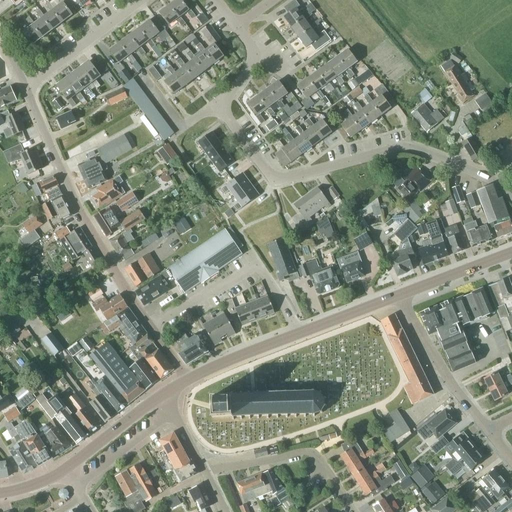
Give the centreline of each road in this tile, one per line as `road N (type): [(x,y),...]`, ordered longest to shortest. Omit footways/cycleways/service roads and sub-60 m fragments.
road 1 (residential): [(511,196),(489,178),(406,147),(276,178),(223,109)]
road 2 (unclassified): [(152,330),(81,212),(23,84)]
road 3 (unclassified): [(296,334),(252,262),(152,330)]
road 4 (residential): [(205,473),(308,451),(354,511)]
road 5 (residential): [(489,429),(434,364),(399,294)]
road 6 (residential): [(23,84),(142,0)]
road 7 (residential): [(75,487),(170,411)]
road 8 (primary): [(399,294),(511,251)]
